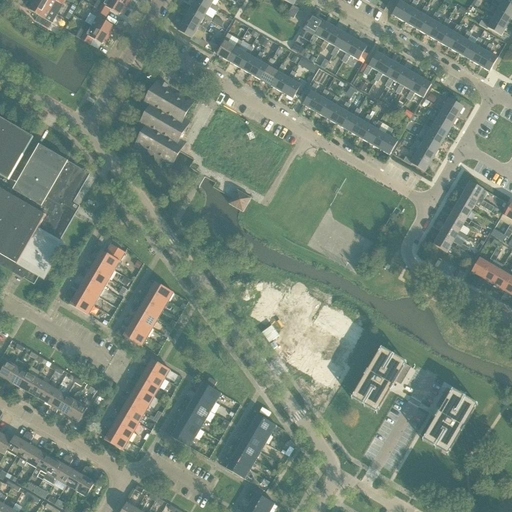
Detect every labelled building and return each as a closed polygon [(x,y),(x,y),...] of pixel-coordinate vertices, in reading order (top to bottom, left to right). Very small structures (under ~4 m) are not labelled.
[(53,23),(58,14),(34,0),(29,8),(31,9),(30,11),(41,17),(38,23),(42,25),(50,29),(53,23)] [(33,0),(34,0),(58,14),(66,0),(33,0)] [(127,7),(115,0),(98,0),(98,2),(95,8),(108,15),(111,10),(120,15),(121,14),(123,15),(127,7)] [(212,6),(215,0),(197,0),(196,1),(210,9),(217,13),(219,10),(212,6)] [(402,22),(410,8),(404,4),(406,0),(400,0),(399,2),(400,3),(392,16),(402,22)] [(511,15),(511,1),(509,0),(503,0),(501,4),(494,0),(492,4),(499,8),(511,15)] [(196,1),(190,12),(204,20),(210,24),(213,20),(206,16),(210,9),(196,1)] [(413,28),(421,14),(414,10),(418,3),(414,1),(410,8),(402,22),(413,28)] [(294,20),(299,10),(300,10),(293,6),(288,16),(294,20)] [(424,34),(432,20),(425,17),(429,10),(425,7),(421,14),(413,28),(424,34)] [(468,11),(461,7),(458,12),(465,16),(468,11)] [(91,14),(86,23),(92,27),(93,26),(110,37),(115,29),(113,28),(114,26),(105,21),(108,15),(95,8),(91,14)] [(507,28),(511,18),(511,15),(499,8),(495,15),(488,11),(485,15),(493,19),(507,28)] [(200,27),(204,20),(190,12),(184,23),(198,31),(204,35),(207,31),(200,27)] [(434,41),(442,27),(436,23),(440,16),(436,14),(432,20),(424,34),(434,41)] [(314,35),(322,21),(313,16),(305,29),(303,28),(299,37),(303,39),(308,32),(314,35)] [(216,18),(213,22),(222,27),(224,23),(216,18)] [(501,37),(507,28),(493,19),(489,26),(481,22),(479,26),(487,30),(488,29),(501,37)] [(445,47),(453,33),(447,29),(451,22),(448,21),(446,20),(442,27),(434,41),(445,47)] [(324,41),(333,27),(322,21),(314,35),(310,43),(314,45),(318,37),(324,41)] [(93,26),(92,27),(86,23),(85,23),(81,32),(77,38),(90,45),(94,40),(103,45),(104,43),(105,44),(110,37),(93,26)] [(194,37),(198,31),(184,23),(179,32),(192,39),(191,41),(198,45),(201,41),(194,37)] [(456,53),(464,39),(457,35),(461,29),(457,26),(453,33),(445,47),(456,53)] [(336,48),(344,34),(333,27),(324,41),(320,49),(325,51),(329,44),(336,48)] [(464,39),(456,53),(467,59),(475,45),(478,40),(471,36),(472,35),(468,32),(464,39)] [(346,54),(354,40),(344,34),(336,48),(331,55),(335,58),(340,50),(346,54)] [(227,61),(235,48),(228,45),(233,37),(229,35),(224,43),(225,44),(218,56),(227,61)] [(263,38),(260,43),(266,46),(269,41),(263,38)] [(477,66),(485,52),(479,48),(483,41),(479,39),(475,45),(467,59),(477,66)] [(354,40),(346,54),(342,61),(346,64),(351,56),(359,61),(367,47),(354,40)] [(239,68),(246,55),(239,51),(244,44),(239,41),(235,48),(227,61),(239,68)] [(296,45),(293,51),(298,54),(301,48),(296,45)] [(490,73),(498,59),(489,54),(493,47),(489,45),(486,50),(485,52),(477,66),(490,73)] [(249,74),(257,61),(250,57),(254,50),(250,47),(246,55),(239,68),(249,74)] [(260,80),(267,67),(261,63),(265,56),(261,53),(257,61),(249,74),(260,80)] [(379,73),(387,58),(378,53),(370,66),(366,64),(361,72),(364,74),(368,76),(372,69),(379,73)] [(299,59),(294,56),(291,62),(296,65),(299,59)] [(389,79),(397,64),(387,58),(379,73),(374,80),(378,83),(383,75),(389,79)] [(302,59),(298,65),(303,68),(307,62),(302,59)] [(270,86),(278,73),(272,69),(276,62),(275,62),(273,60),(272,60),(267,67),(260,80),(270,86)] [(325,60),(321,67),(325,70),(329,62),(325,60)] [(344,72),(347,66),(341,63),(337,69),(344,72)] [(401,85),(409,71),(397,64),(389,79),(385,86),(389,89),(393,81),(401,85)] [(281,93),(289,79),(282,76),(287,68),(282,66),(278,73),(270,86),(281,93)] [(411,91),(419,77),(409,71),(401,85),(396,93),(400,95),(405,88),(411,91)] [(289,79),(281,93),(293,100),(301,87),(293,82),(297,75),(293,72),(289,79)] [(332,72),(328,81),(336,86),(341,76),(332,72)] [(419,77),(411,91),(407,99),(411,101),(415,94),(424,98),(432,84),(419,77)] [(325,80),(320,87),(326,91),(331,83),(325,80)] [(168,168),(170,169),(180,152),(185,143),(183,142),(180,146),(177,144),(189,123),(183,120),(194,102),(192,101),(189,105),(181,101),(184,96),(180,94),(178,98),(169,94),(172,90),(158,82),(143,108),(146,109),(148,105),(152,108),(139,128),(142,130),(144,126),(147,128),(135,149),(137,150),(139,146),(147,151),(145,155),(148,157),(151,153),(159,158),(156,162),(158,163),(160,164),(162,160),(170,164),(168,168)] [(313,111),(321,98),(315,94),(319,87),(315,85),(314,86),(310,92),(310,93),(311,94),(304,106),(313,111)] [(324,118),(332,104),(326,100),(330,93),(325,91),(321,98),(313,111),(324,118)] [(437,98),(431,95),(428,100),(434,103),(437,98)] [(335,124),(343,110),(336,107),(340,100),(338,98),(336,97),(332,104),(324,118),(335,124)] [(435,108),(442,112),(456,120),(463,108),(449,100),(444,108),(438,104),(435,108)] [(346,130),(354,117),(347,113),(351,106),(347,103),(343,110),(335,124),(346,130)] [(356,136),(364,123),(358,119),(362,112),(358,110),(354,117),(346,130),(356,136)] [(450,131),(456,120),(442,112),(438,119),(432,115),(430,117),(429,119),(436,123),(450,131)] [(208,128),(206,131),(215,136),(225,119),(216,114),(213,118),(211,122),(209,125),(208,128)] [(367,143),(375,129),(369,125),(373,118),(368,116),(364,123),(356,136),(367,143)] [(88,174),(40,146),(23,175),(16,170),(34,139),(0,119),(0,265),(35,286),(39,280),(44,283),(68,243),(63,240),(78,212),(68,207),(88,174)] [(225,119),(215,136),(224,141),(234,124),(225,119)] [(375,129),(367,143),(378,149),(386,135),(390,128),(379,122),(375,129)] [(416,130),(418,126),(411,122),(409,126),(416,130)] [(444,142),(450,131),(436,123),(432,129),(426,125),(423,130),(430,134),(444,142)] [(234,124),(224,141),(232,147),(242,130),(234,124)] [(378,149),(390,156),(398,142),(390,138),(394,131),(390,128),(386,135),(378,149)] [(242,130),(232,147),(241,152),(251,135),(242,130)] [(198,144),(196,148),(205,153),(215,136),(206,131),(204,134),(202,138),(200,141),(198,144)] [(438,152),(444,142),(430,134),(426,140),(419,136),(417,140),(424,144),(438,152)] [(251,135),(241,152),(250,157),(260,140),(251,135)] [(215,136),(205,153),(214,158),(224,141),(215,136)] [(260,140),(250,157),(259,162),(261,159),(263,156),(265,152),(267,149),(269,145),(260,140)] [(224,141),(214,158),(222,164),(232,147),(224,141)] [(431,163),(438,152),(424,144),(419,151),(413,147),(411,151),(417,155),(431,163)] [(232,147),(222,164),(231,169),(241,152),(232,147)] [(241,152),(231,169),(240,174),(250,157),(241,152)] [(413,162),(412,164),(413,165),(426,172),(431,163),(417,155),(413,162)] [(250,157),(240,174),(249,179),(251,176),(253,173),(255,169),(257,166),(259,162),(250,157)] [(406,157),(404,161),(405,162),(412,166),(413,165),(412,164),(413,162),(407,158),(406,157)] [(295,185),(293,188),(302,194),(312,177),(303,171),(301,175),(299,179),(297,182),(295,185)] [(312,177),(302,194),(311,199),(321,182),(312,177)] [(321,182),(311,199),(320,204),(330,187),(321,182)] [(471,183),(464,194),(482,204),(484,202),(485,200),(481,197),(484,191),(471,183)] [(330,187),(320,204),(329,209),(339,192),(330,187)] [(285,202),(283,205),(292,211),(302,194),(293,188),(291,192),(289,195),(287,198),(285,202)] [(243,213),(251,199),(237,191),(233,199),(229,205),(241,212),(243,213)] [(339,192),(329,209),(338,214),(348,197),(339,192)] [(302,194),(292,211),(301,216),(311,199),(302,194)] [(464,194),(458,204),(472,212),(475,206),(480,208),(481,206),(482,204),(464,194)] [(348,197),(338,214),(347,220),(357,203),(348,197)] [(311,199),(301,216),(310,221),(320,204),(311,199)] [(320,204),(310,221),(319,226),(329,209),(320,204)] [(466,222),(472,212),(458,204),(452,214),(466,222)] [(89,208),(87,213),(103,221),(105,215),(89,208)] [(329,209),(319,226),(328,231),(338,214),(329,209)] [(338,214),(328,231),(337,237),(347,220),(338,214)] [(460,232),(466,222),(452,214),(446,224),(460,232)] [(454,243),(460,232),(446,224),(440,235),(454,243)] [(447,253),(454,243),(440,235),(434,245),(447,253)] [(97,260),(116,272),(126,254),(111,245),(106,254),(102,251),(97,260)] [(483,279),(491,265),(480,259),(472,273),(483,279)] [(111,281),(116,272),(97,260),(91,269),(111,281)] [(493,285),(501,271),(491,265),(483,279),(493,285)] [(256,268),(249,279),(266,288),(273,277),(256,268)] [(105,290),(111,281),(91,269),(86,278),(105,290)] [(501,271),(493,285),(503,291),(511,277),(501,271)] [(511,296),(511,277),(503,291),(511,296)] [(100,299),(105,290),(86,278),(81,287),(100,299)] [(127,287),(131,282),(125,278),(121,284),(127,287)] [(249,279),(242,291),(260,301),(266,288),(249,279)] [(151,292),(169,303),(175,295),(156,283),(151,292)] [(95,308),(100,299),(81,287),(76,296),(95,308)] [(123,287),(119,295),(124,297),(128,290),(123,287)] [(324,287),(314,304),(326,311),(336,294),(324,287)] [(242,291),(236,303),(253,313),(260,301),(242,291)] [(164,312),(169,303),(151,292),(145,301),(164,312)] [(336,294),(326,311),(338,318),(348,300),(336,294)] [(90,316),(95,308),(76,296),(70,305),(90,316)] [(348,300),(338,318),(351,325),(361,307),(348,300)] [(159,321),(164,312),(145,301),(140,310),(159,321)] [(361,307),(351,325),(363,332),(373,315),(361,307)] [(153,330),(159,321),(140,310),(135,319),(153,330)] [(115,320),(111,318),(108,316),(104,323),(111,327),(115,320)] [(148,339),(153,330),(135,319),(129,328),(148,339)] [(143,348),(148,339),(129,328),(124,337),(143,348)] [(293,340),(283,359),(295,366),(306,347),(293,340)] [(117,342),(112,352),(121,357),(126,347),(117,342)] [(306,347),(295,366),(308,373),(318,354),(306,347)] [(126,363),(132,352),(127,349),(121,360),(126,363)] [(365,376),(364,376),(365,377),(355,395),(354,396),(355,397),(355,396),(361,400),(359,403),(364,406),(365,407),(366,407),(371,410),(372,407),(378,410),(379,411),(379,410),(379,411),(380,410),(390,392),(391,392),(391,391),(393,387),(394,387),(394,386),(396,382),(401,385),(411,368),(406,365),(407,363),(406,363),(406,364),(405,363),(401,361),(399,360),(395,358),(395,357),(393,356),(388,353),(386,356),(380,353),(381,353),(380,352),(379,353),(368,371),(367,371),(368,371),(368,372),(366,376),(365,376)] [(318,354),(308,373),(319,379),(330,361),(318,354)] [(7,365),(0,377),(10,382),(10,383),(22,362),(18,360),(14,365),(9,362),(2,358),(1,361),(7,365)] [(52,358),(50,363),(58,367),(61,363),(52,358)] [(152,360),(147,369),(166,381),(171,371),(152,360)] [(330,361),(319,379),(332,386),(342,368),(330,361)] [(29,374),(23,370),(26,364),(22,362),(10,383),(20,388),(29,374)] [(147,369),(141,378),(161,390),(166,381),(147,369)] [(38,380),(38,379),(29,374),(20,388),(30,394),(38,380)] [(48,385),(43,382),(46,377),(41,374),(38,379),(38,380),(30,394),(40,400),(48,385)] [(141,378),(136,387),(155,398),(161,390),(141,378)] [(210,379),(206,385),(213,390),(217,383),(210,379)] [(203,384),(198,393),(217,404),(222,395),(213,390),(206,385),(203,384)] [(58,391),(48,385),(40,400),(49,406),(58,391)] [(88,385),(85,389),(96,394),(98,391),(88,385)] [(135,389),(131,396),(150,407),(155,398),(136,387),(135,389)] [(460,395),(458,394),(454,392),(453,391),(453,390),(452,391),(447,388),(437,406),(442,409),(439,413),(439,414),(437,418),(436,418),(426,436),(425,437),(425,438),(426,438),(432,442),(430,444),(430,445),(435,448),(437,449),(442,452),(442,451),(444,449),(449,452),(450,453),(450,452),(451,451),(462,433),(462,434),(463,433),(462,433),(464,429),(465,429),(465,428),(475,410),(476,409),(475,408),(469,405),(471,402),(466,399),(466,398),(465,397),(464,398),(460,395)] [(59,411),(68,397),(58,391),(49,406),(59,411)] [(212,413),(217,404),(198,393),(192,402),(212,413)] [(69,417),(81,397),(77,395),(76,395),(73,400),(68,397),(59,411),(69,417)] [(128,401),(126,405),(145,416),(150,407),(131,396),(130,398),(129,400),(128,401)] [(85,399),(81,397),(69,417),(79,423),(87,409),(82,405),(85,399)] [(206,422),(212,413),(192,402),(187,411),(206,422)] [(123,410),(121,414),(140,425),(145,416),(126,405),(123,410)] [(201,431),(206,422),(187,411),(182,420),(201,431)] [(121,414),(115,423),(135,434),(136,433),(140,425),(121,414)] [(272,436),(277,427),(258,415),(253,425),(272,436)] [(196,440),(201,431),(182,420),(177,429),(196,440)] [(222,430),(226,433),(231,424),(226,422),(222,430)] [(115,423),(110,432),(129,443),(133,436),(134,435),(135,434),(115,423)] [(267,445),(272,436),(253,425),(247,434),(267,445)] [(191,449),(196,440),(177,429),(172,438),(191,449)] [(124,452),(129,443),(110,432),(105,441),(124,452)] [(18,458),(31,435),(29,433),(27,434),(23,441),(16,437),(13,442),(8,452),(18,458)] [(262,454),(267,445),(247,434),(242,443),(262,454)] [(24,469),(27,463),(36,449),(29,445),(34,438),(33,436),(31,435),(18,458),(21,459),(17,465),(24,469)] [(13,442),(3,436),(0,441),(0,453),(5,456),(8,452),(13,442)] [(291,441),(285,444),(290,447),(293,449),(296,447),(291,441)] [(256,463),(262,454),(242,443),(237,452),(256,463)] [(37,469),(51,446),(49,445),(46,446),(42,453),(36,449),(27,463),(37,469)] [(47,475),(55,461),(49,457),(53,449),(53,447),(51,446),(37,469),(33,476),(37,478),(41,472),(47,475)] [(251,472),(256,463),(237,452),(232,461),(251,472)] [(57,481),(70,458),(68,456),(66,457),(61,464),(55,461),(47,475),(44,480),(54,486),(57,481)] [(67,486),(75,472),(69,468),(73,461),(72,459),(70,458),(57,481),(67,486)] [(246,481),(251,472),(232,461),(227,470),(246,481)] [(76,492),(90,469),(88,468),(85,469),(81,476),(75,472),(67,486),(76,492)] [(90,469),(76,492),(87,498),(95,484),(89,480),(93,473),(92,470),(90,469)] [(28,484),(26,488),(36,494),(38,490),(28,484)] [(48,495),(38,490),(36,494),(46,500),(48,495)] [(251,503),(266,511),(272,511),(276,505),(257,494),(251,503)] [(55,505),(58,501),(51,497),(48,501),(55,505)] [(58,501),(55,505),(62,509),(65,505),(66,504),(59,500),(58,501)] [(12,511),(13,511),(16,505),(17,505),(13,502),(9,509),(3,505),(0,510),(0,511),(12,511)] [(246,511),(266,511),(251,503),(246,511)]
